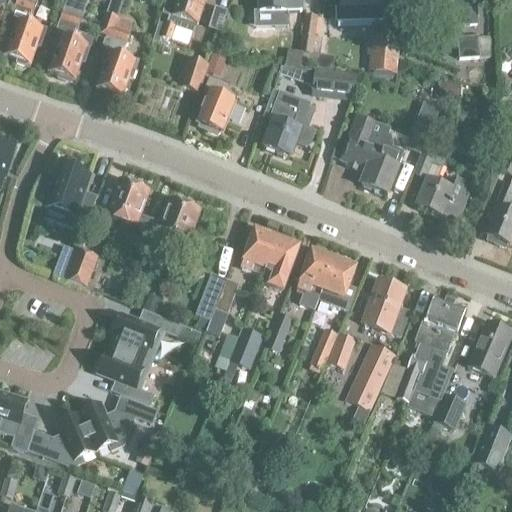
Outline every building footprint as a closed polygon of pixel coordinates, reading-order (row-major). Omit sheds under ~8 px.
[(25,0),(17,0),(12,18),(14,19),(15,17),(29,22),(31,18),(33,18),(38,4),(25,0)] [(164,25),(159,40),(163,41),(170,43),(174,30),(192,36),(195,27),(197,28),(206,0),(177,0),(176,4),(168,1),(162,17),(168,19),(167,23),(166,26),(164,25)] [(257,0),(258,17),(285,16),(285,15),(301,14),(300,0),(257,0)] [(340,0),(341,10),(335,11),(335,25),(385,23),(384,11),(385,11),(384,0),(340,0)] [(476,17),(475,16),(474,0),(440,0),(442,18),(462,17),(463,29),(477,28),(476,17)] [(57,51),(49,75),(58,78),(56,82),(71,87),(72,88),(73,86),(74,83),(80,64),(83,65),(91,43),(75,37),(78,31),(82,20),(63,14),(56,35),(58,35),(53,49),(57,51)] [(13,38),(5,59),(16,63),(15,67),(25,70),(26,67),(30,68),(36,49),(39,50),(45,33),(29,28),(31,22),(29,22),(15,17),(14,19),(8,36),(13,38)] [(103,69),(95,91),(108,96),(107,99),(117,102),(118,100),(118,99),(123,101),(129,82),(133,83),(139,65),(122,60),(133,26),(132,26),(133,23),(118,18),(117,21),(106,17),(105,17),(97,40),(105,42),(102,50),(106,52),(100,68),(103,69)] [(304,18),(301,40),(315,42),(317,26),(318,20),(304,18)] [(218,48),(226,27),(212,22),(205,43),(218,48)] [(374,76),(394,78),(397,78),(400,42),(369,38),(366,59),(370,59),(368,75),(374,76)] [(480,61),(478,40),(478,39),(457,41),(459,62),(480,61)] [(300,49),(299,56),(312,58),(315,42),(301,40),(300,49)] [(318,56),(314,64),(318,70),(323,71),(326,69),(327,63),(323,57),(318,56)] [(212,59),(209,69),(208,70),(221,74),(225,63),(212,59)] [(182,64),(175,86),(199,94),(206,72),(182,64)] [(314,72),(314,74),(311,101),(353,105),(356,78),(314,72)] [(203,94),(209,97),(197,126),(198,126),(197,131),(217,140),(221,136),(222,136),(234,107),(224,103),(229,89),(209,80),(203,94)] [(271,96),(262,120),(272,124),(263,152),(275,156),(276,159),(283,162),(286,160),(290,161),(295,147),(305,151),(309,149),(314,136),(312,133),(304,130),(300,132),(309,108),(300,104),(279,97),(272,94),(271,96)] [(500,106),(496,112),(498,120),(511,117),(511,106),(509,105),(500,106)] [(423,106),(414,128),(431,134),(440,113),(440,112),(423,106)] [(494,109),(485,109),(485,124),(495,124),(494,109)] [(440,113),(436,124),(445,128),(449,117),(442,114),(440,113)] [(356,121),(340,164),(366,175),(371,161),(375,151),(368,149),(376,128),(356,121)] [(366,175),(361,189),(386,199),(397,171),(403,156),(392,152),(390,140),(388,139),(390,134),(376,128),(368,149),(375,151),(371,161),(366,175)] [(431,134),(414,128),(405,152),(421,158),(422,154),(431,134)] [(509,142),(481,129),(474,144),(502,156),(509,142)] [(8,171),(15,149),(3,145),(1,151),(0,150),(0,189),(6,170),(8,171)] [(511,152),(502,176),(511,180),(511,152)] [(421,158),(413,177),(427,183),(415,210),(441,221),(456,228),(472,190),(456,183),(454,190),(438,183),(426,178),(435,159),(422,154),(421,158)] [(45,222),(84,236),(97,201),(83,196),(88,180),(71,175),(73,169),(61,164),(54,186),(57,187),(48,210),(49,211),(45,222)] [(107,220),(109,220),(107,228),(119,233),(122,225),(135,230),(140,218),(144,207),(143,206),(147,196),(120,185),(107,220)] [(499,207),(497,211),(485,240),(495,244),(494,247),(505,251),(506,248),(509,249),(511,241),(511,187),(505,185),(496,206),(499,207)] [(151,222),(146,234),(158,238),(185,249),(198,215),(170,205),(166,215),(165,215),(161,226),(151,222)] [(140,218),(135,230),(146,234),(151,222),(140,218)] [(254,236),(242,266),(240,272),(262,280),(275,244),(254,236)] [(275,244),(262,280),(260,285),(282,293),(297,252),(275,244)] [(66,284),(85,291),(96,261),(77,254),(74,265),(66,284)] [(298,291),(296,296),(302,298),(299,308),(314,314),(318,304),(332,265),(311,257),(298,291)] [(60,260),(53,278),(66,284),(74,265),(60,260)] [(332,265),(318,304),(337,311),(335,316),(333,315),(326,333),(339,338),(347,314),(340,311),(341,307),(354,273),(332,265)] [(211,277),(195,319),(210,324),(226,283),(211,277)] [(210,324),(205,336),(220,341),(228,318),(239,288),(226,283),(210,324)] [(377,285),(360,330),(388,340),(389,338),(401,342),(411,316),(401,312),(408,294),(377,283),(377,285)] [(397,400),(396,402),(395,403),(408,407),(413,395),(415,396),(423,379),(449,308),(433,302),(425,325),(422,324),(414,346),(418,348),(415,358),(412,357),(406,373),(397,400)] [(464,313),(449,308),(423,379),(415,396),(430,401),(432,397),(442,401),(443,398),(453,374),(442,369),(446,359),(447,359),(455,338),(464,313)] [(116,321),(112,332),(115,334),(113,338),(116,339),(112,349),(152,365),(163,336),(177,341),(178,341),(182,330),(182,329),(161,321),(157,333),(122,318),(120,323),(116,321)] [(279,318),(270,339),(284,344),(292,323),(279,318)] [(511,337),(486,326),(467,370),(472,372),(482,377),(481,380),(473,400),(493,409),(511,366),(503,362),(511,340),(511,337)] [(324,333),(310,369),(323,374),(337,338),(326,334),(324,333)] [(339,338),(338,339),(328,368),(344,374),(355,343),(339,338)] [(238,341),(237,345),(232,356),(229,364),(250,372),(259,350),(238,341)] [(371,348),(358,375),(382,387),(395,359),(371,348)] [(104,362),(100,361),(96,372),(100,373),(98,378),(133,392),(129,402),(149,411),(154,399),(140,394),(152,365),(112,349),(108,359),(106,358),(104,362)] [(238,368),(231,364),(227,372),(226,375),(222,385),(230,388),(238,368)] [(382,387),(358,375),(344,404),(358,411),(351,427),(362,432),(369,416),(382,387)] [(0,421),(2,422),(0,429),(0,436),(15,441),(15,440),(15,441),(27,405),(0,396),(0,421)] [(443,398),(442,401),(431,426),(454,436),(466,408),(443,398)] [(87,414),(79,418),(95,455),(108,450),(111,456),(112,455),(120,452),(118,445),(128,441),(135,423),(136,421),(116,414),(114,420),(107,423),(101,409),(98,410),(96,406),(85,411),(87,414)] [(136,421),(135,423),(152,429),(157,415),(140,408),(136,421)] [(51,442),(43,461),(63,469),(74,464),(76,470),(85,467),(82,461),(95,455),(79,418),(71,422),(69,418),(58,423),(60,427),(57,428),(63,442),(56,445),(51,442)] [(430,431),(423,448),(432,451),(439,436),(439,435),(431,431),(430,431)] [(509,440),(487,431),(473,467),(495,476),(509,440)] [(146,436),(140,453),(151,457),(158,441),(146,436)] [(15,440),(15,441),(11,452),(26,458),(30,445),(15,441),(15,440)] [(170,459),(167,469),(181,475),(185,464),(170,459)] [(189,466),(185,478),(196,482),(200,471),(189,466)] [(61,488),(72,491),(75,482),(64,478),(61,488)] [(214,478),(210,490),(224,495),(228,483),(214,478)] [(17,485),(4,482),(0,499),(13,503),(17,485)] [(72,491),(61,488),(58,497),(68,501),(72,491)] [(106,504),(117,508),(120,499),(110,495),(106,504)] [(152,511),(154,506),(138,500),(133,511),(152,511)]
